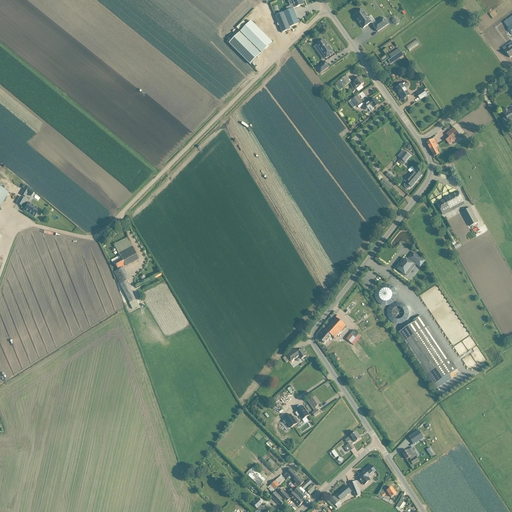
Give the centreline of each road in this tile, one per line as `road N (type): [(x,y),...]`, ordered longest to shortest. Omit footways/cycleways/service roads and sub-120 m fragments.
road 1 (unclassified): [(377,444),(313,336),(427,183),(431,165),(420,141)]
road 2 (residential): [(107,228),(326,11)]
road 3 (unclassified): [(420,141),(326,11)]
road 4 (track): [(107,228),(84,238),(18,229),(0,273)]
